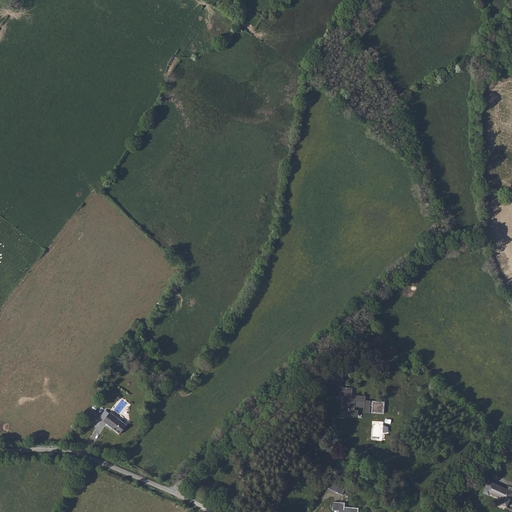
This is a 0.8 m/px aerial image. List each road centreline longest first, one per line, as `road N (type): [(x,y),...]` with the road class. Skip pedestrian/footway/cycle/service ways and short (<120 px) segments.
road 1 (track): [(247,417),(437,240),(410,140),(350,40),(348,19),(363,0)]
road 2 (unclassified): [(169,490),(83,455),(0,451)]
